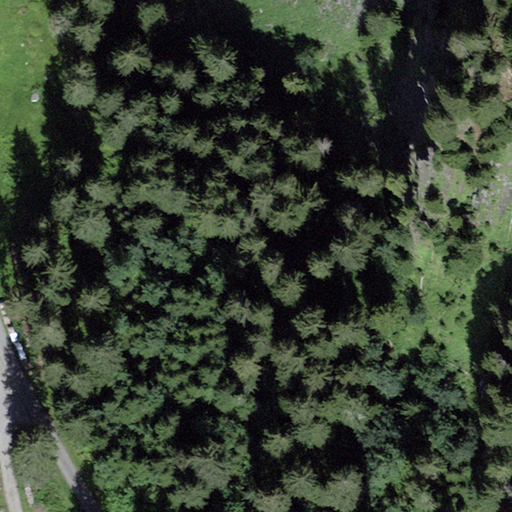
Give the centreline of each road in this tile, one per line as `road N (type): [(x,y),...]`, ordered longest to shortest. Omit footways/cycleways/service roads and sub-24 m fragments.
road 1 (track): [(22,384),(96,511)]
road 2 (track): [(22,384),(12,493),(19,511)]
